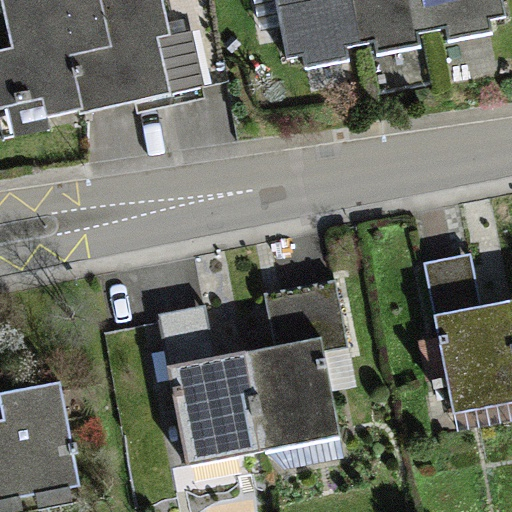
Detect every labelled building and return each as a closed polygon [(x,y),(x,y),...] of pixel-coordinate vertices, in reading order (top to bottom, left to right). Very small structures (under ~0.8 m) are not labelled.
[(119,0),(20,0),(36,67),(1,75),(18,151),(127,125),(112,65),(134,60),(119,0)] [(112,65),(127,125),(217,103),(191,0),(119,0),(134,60),(112,65)] [(365,55),(353,0),(276,0),(291,70),(365,55)] [(440,40),(431,0),(353,0),(365,55),(440,40)] [(511,24),(511,16),(508,0),(431,0),(440,40),(511,24)] [(511,273),(454,286),(486,429),(511,422),(511,273)] [(352,289),(173,322),(203,488),(382,456),(352,289)] [(75,365),(0,382),(0,511),(62,511),(107,502),(75,365)]
